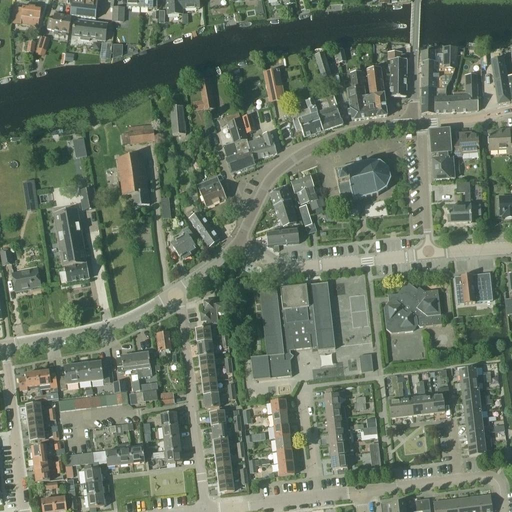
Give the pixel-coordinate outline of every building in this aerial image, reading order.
[(97,0),(72,0),(72,5),(97,8),(97,0)] [(127,0),(127,9),(140,10),(140,0),(127,0)] [(140,0),(140,10),(157,10),(157,0),(140,0)] [(182,11),(182,0),(166,0),(167,16),(183,16),(183,11),(182,11)] [(182,0),(182,11),(183,11),(199,10),(198,0),(182,0)] [(97,8),(72,5),(70,17),(95,20),(97,8)] [(39,20),(41,9),(23,6),(22,9),(13,8),(11,25),(38,28),(39,20)] [(123,23),(124,9),(113,8),(112,22),(123,23)] [(68,34),(70,18),(55,16),(54,20),(49,20),(47,31),(68,34)] [(89,40),(95,40),(95,41),(105,42),(107,26),(74,22),(72,37),(80,38),(80,41),(88,42),(89,40)] [(44,58),(50,41),(40,38),(35,55),(44,58)] [(422,53),(422,90),(446,89),(450,82),(455,71),(457,49),(443,49),(443,68),(439,68),(439,63),(434,63),(434,53),(422,53)] [(346,63),(343,50),(336,52),(338,65),(346,63)] [(401,54),(388,53),(388,61),(390,61),(390,71),(396,72),(396,73),(406,74),(407,58),(405,56),(401,56),(401,54)] [(73,64),(74,56),(65,55),(65,63),(73,64)] [(322,80),(330,77),(324,55),(315,58),(322,80)] [(510,104),(510,103),(506,79),(504,61),(491,63),(498,105),(499,106),(510,104)] [(370,97),(365,98),(368,120),(377,119),(374,97),(376,97),(374,86),(376,86),(373,69),(372,70),(367,71),(368,79),(370,97)] [(380,69),(373,69),(376,86),(374,86),(376,97),(384,96),(380,69)] [(270,98),(282,95),(277,71),(265,74),(270,98)] [(396,72),(390,71),(390,98),(406,99),(406,74),(396,73),(396,72)] [(353,91),(348,92),(349,100),(364,98),(361,73),(351,74),(350,74),(353,91)] [(447,98),(448,114),(470,113),(477,112),(477,77),(465,77),(466,94),(457,94),(457,98),(447,98)] [(210,86),(199,87),(202,102),(213,101),(210,86)] [(422,115),(434,115),(434,100),(438,100),(438,97),(445,96),(446,89),(422,90),(422,115)] [(374,97),(377,119),(387,117),(384,96),(376,97),(374,97)] [(445,98),(445,96),(438,97),(438,100),(434,100),(434,115),(448,114),(447,98),(445,98)] [(314,105),(323,133),(343,126),(333,98),(314,105)] [(365,98),(364,98),(349,100),(352,122),(368,120),(365,98)] [(214,109),(213,101),(192,104),(194,113),(214,109)] [(304,140),(323,133),(314,105),(313,101),(306,104),(308,110),(296,115),(298,121),(298,123),(294,124),(297,133),(301,131),(304,140)] [(182,108),(177,108),(170,109),(173,137),(186,136),(185,124),(184,124),(182,108)] [(246,135),(256,133),(252,118),(242,121),(246,135)] [(234,145),(223,148),(226,159),(230,174),(253,165),(241,121),(228,124),(234,145)] [(212,122),(206,123),(209,136),(215,134),(212,122)] [(141,128),(128,129),(129,134),(130,145),(154,142),(152,126),(141,128)] [(508,154),(511,153),(511,141),(510,141),(510,130),(502,131),(502,132),(489,133),(489,137),(488,137),(490,152),(508,151),(508,154)] [(440,154),(441,159),(441,160),(447,160),(447,156),(453,155),(451,131),(430,133),(432,154),(440,154)] [(461,155),(479,154),(478,135),(467,136),(467,133),(460,134),(460,140),(454,140),(455,157),(461,157),(461,155)] [(123,146),(130,145),(129,134),(121,135),(123,146)] [(254,161),(277,155),(271,134),(263,136),(264,139),(249,144),(254,161)] [(129,158),(117,160),(122,198),(131,196),(132,199),(148,197),(142,156),(137,157),(136,152),(128,153),(129,158)] [(379,164),(370,162),(370,161),(368,162),(369,163),(364,164),(364,163),(362,163),(361,159),(357,160),(358,165),(356,165),(356,166),(352,167),(352,166),(350,166),(351,168),(346,169),(346,168),(344,168),(344,170),(341,170),(341,169),(339,169),(339,171),(336,172),(335,170),(334,171),(342,204),(353,201),(353,203),(355,202),(354,201),(359,200),(359,201),(361,201),(360,199),(364,198),(365,200),(367,199),(366,198),(371,197),(371,198),(373,198),(372,196),(376,195),(377,197),(378,196),(378,194),(386,189),(386,190),(388,190),(387,188),(390,181),(391,181),(391,179),(390,179),(388,171),(389,170),(388,169),(386,169),(381,165),(381,163),(379,163),(379,164)] [(447,160),(441,160),(441,159),(436,159),(436,161),(433,161),(434,181),(454,179),(452,159),(447,160)] [(217,178),(211,181),(203,184),(199,185),(199,189),(200,192),(199,192),(206,208),(226,200),(220,184),(217,178)] [(310,178),(291,184),(295,195),(297,195),(301,207),(310,204),(312,211),(325,207),(322,198),(320,199),(320,198),(319,199),(319,198),(317,199),(316,195),(317,193),(316,190),(313,189),(310,178)] [(457,195),(470,194),(470,184),(456,185),(457,195)] [(270,195),(274,207),(290,202),(290,200),(292,199),(291,194),(288,195),(286,188),(270,195)] [(83,212),(97,210),(93,190),(80,192),(83,212)] [(39,211),(36,193),(28,194),(31,212),(39,211)] [(148,197),(132,199),(132,200),(127,200),(129,209),(149,206),(148,197)] [(511,198),(500,199),(501,218),(511,218),(511,198)] [(170,220),(169,205),(168,199),(161,200),(161,206),(163,221),(170,220)] [(294,212),(290,202),(274,207),(278,218),(294,212)] [(305,228),(312,226),(306,207),(299,209),(305,228)] [(447,209),(448,224),(448,225),(471,224),(471,216),(480,216),(480,207),(447,209)] [(54,215),(65,273),(59,274),(61,285),(67,284),(89,280),(77,211),(54,215)] [(294,212),(278,218),(280,224),(282,224),(284,229),(297,226),(296,218),(294,212)] [(200,213),(189,220),(209,249),(219,242),(211,230),(200,213)] [(112,236),(119,235),(118,226),(111,228),(112,236)] [(189,254),(197,249),(192,242),(195,239),(188,229),(182,232),(184,235),(171,245),(181,260),(183,258),(184,261),(191,256),(189,254)] [(275,234),(266,234),(266,236),(267,248),(274,248),(274,253),(279,252),(278,247),(298,245),(299,245),(297,231),(280,233),(275,234)] [(12,265),(9,252),(1,253),(3,267),(12,265)] [(12,275),(15,293),(26,291),(26,290),(40,287),(37,271),(12,275)] [(454,279),(457,306),(458,306),(458,305),(467,304),(467,305),(475,304),(475,303),(491,301),(492,302),(490,275),(489,275),(489,276),(472,277),(472,276),(465,277),(465,278),(455,279),(455,278),(454,279)] [(415,294),(417,291),(407,283),(397,295),(388,296),(388,303),(383,309),(386,331),(391,335),(413,333),(417,327),(419,328),(428,327),(427,317),(417,309),(420,305),(415,300),(416,299),(415,294)] [(277,298),(277,290),(260,292),(268,357),(251,359),(253,382),(292,378),(290,361),(293,357),(290,355),(290,352),(318,348),(319,352),(335,350),(327,285),(311,286),(312,294),(308,295),(307,287),(280,290),(281,298),(277,298)] [(427,317),(428,327),(442,326),(438,291),(420,293),(417,291),(415,294),(416,299),(415,300),(420,305),(417,309),(427,317)] [(216,314),(225,313),(224,304),(213,306),(212,301),(204,302),(205,313),(200,314),(201,322),(206,322),(207,326),(217,325),(216,314)] [(198,344),(212,343),(210,329),(196,331),(198,344)] [(163,336),(156,336),(159,359),(165,359),(164,353),(171,352),(169,335),(168,335),(167,334),(164,334),(163,336)] [(213,356),(212,343),(198,344),(200,358),(213,356)] [(124,373),(137,371),(135,356),(129,357),(128,355),(122,356),(122,358),(121,358),(121,359),(117,360),(118,375),(124,374),(124,373)] [(148,355),(135,356),(137,371),(138,379),(151,378),(150,370),(149,361),(148,355)] [(200,358),(201,371),(215,369),(213,356),(200,358)] [(361,374),(373,373),(371,356),(359,357),(361,374)] [(89,365),(91,383),(103,381),(104,385),(110,384),(108,372),(103,373),(101,364),(89,365)] [(91,383),(89,365),(76,367),(78,384),(91,383)] [(78,384),(76,367),(63,368),(64,377),(59,378),(60,391),(67,390),(66,386),(78,384)] [(201,371),(203,384),(216,382),(215,369),(201,371)] [(459,372),(460,383),(483,380),(483,376),(477,377),(476,370),(459,372)] [(49,372),(38,374),(40,387),(51,386),(51,387),(57,387),(55,375),(50,376),(49,372)] [(446,372),(438,372),(439,380),(447,379),(446,372)] [(37,374),(25,375),(26,379),(27,389),(39,388),(37,374)] [(26,379),(18,380),(20,393),(28,392),(27,389),(26,379)] [(484,384),(483,380),(460,383),(461,393),(478,391),(478,385),(484,384)] [(216,382),(203,384),(204,397),(218,395),(216,382)] [(125,383),(114,384),(115,396),(126,394),(125,383)] [(432,397),(434,415),(445,414),(444,402),(449,402),(448,389),(438,390),(438,397),(432,397)] [(402,390),(398,391),(399,395),(402,419),(413,417),(410,400),(403,401),(403,394),(402,390)] [(324,397),(326,410),(340,408),(338,391),(325,392),(326,397),(324,397)] [(395,398),(388,398),(389,402),(391,420),(402,419),(399,395),(398,391),(394,391),(395,395),(395,398)] [(479,398),(478,391),(461,393),(462,404),(486,401),(486,397),(479,398)] [(146,394),(143,394),(144,404),(157,402),(156,392),(146,394)] [(423,416),(420,392),(416,393),(417,399),(410,400),(413,417),(423,416)] [(434,415),(432,397),(425,398),(424,392),(420,392),(423,416),(434,415)] [(144,405),(144,404),(143,394),(140,394),(136,395),(137,406),(144,405)] [(218,395),(204,397),(206,410),(220,409),(218,395)] [(160,400),(161,407),(175,405),(174,398),(160,400)] [(486,401),(463,404),(464,415),(481,413),(480,406),(487,405),(493,405),(492,401),(486,401)] [(273,416),(287,414),(286,402),(271,403),(273,416)] [(27,407),(28,419),(42,417),(40,406),(27,407)] [(327,422),(341,420),(345,420),(343,407),(340,408),(326,410),(327,422)] [(212,428),(225,427),(224,413),(210,415),(212,428)] [(481,413),(464,415),(465,426),(488,423),(488,422),(488,419),(482,420),(481,413)] [(162,429),(177,427),(180,427),(179,418),(176,419),(176,414),(160,416),(162,429)] [(273,416),(274,429),(289,427),(287,414),(273,416)] [(42,417),(28,419),(30,431),(43,429),(42,417)] [(328,434),(343,433),(341,420),(327,422),(328,434)] [(366,420),(367,429),(370,429),(376,428),(375,420),(366,420)] [(488,423),(465,426),(466,436),(483,434),(483,428),(489,427),(488,423)] [(179,439),(177,427),(162,429),(163,441),(179,439)] [(225,427),(212,428),(213,442),(227,440),(225,427)] [(289,427),(274,429),(275,441),(290,439),(289,427)] [(43,429),(30,431),(31,442),(44,441),(43,429)] [(343,433),(328,434),(330,446),(344,445),(351,444),(350,432),(348,432),(343,433)] [(468,447),(491,444),(491,440),(484,441),(483,434),(466,436),(468,447)] [(165,453),(180,452),(179,439),(163,441),(165,453)] [(275,441),(277,453),(292,451),(290,439),(275,441)] [(215,455),(228,453),(227,440),(213,442),(215,455)] [(344,445),(330,446),(331,459),(346,457),(345,450),(352,449),(351,444),(344,445)] [(491,444),(468,447),(469,458),(486,456),(485,449),(492,448),(491,444)] [(379,453),(378,445),(370,446),(370,454),(379,453)] [(120,467),(132,466),(131,450),(131,451),(130,446),(118,447),(118,452),(120,467)] [(33,460),(47,459),(45,447),(32,449),(33,460)] [(143,449),(131,450),(132,466),(145,464),(143,449)] [(293,464),(292,451),(277,453),(278,465),(293,464)] [(107,469),(120,467),(118,452),(105,453),(107,469)] [(182,464),(180,452),(165,453),(159,454),(159,460),(166,459),(166,466),(182,464)] [(228,453),(215,455),(217,468),(230,467),(228,453)] [(380,462),(379,453),(370,454),(371,462),(380,462)] [(347,469),(346,457),(331,459),(333,471),(347,469)] [(48,470),(47,459),(33,460),(35,472),(48,470)] [(293,464),(278,465),(280,478),(295,476),(293,464)] [(86,485),(101,483),(100,471),(91,472),(91,467),(84,468),(86,485)] [(218,481),(232,480),(230,467),(217,468),(218,481)] [(48,470),(35,472),(36,484),(50,483),(48,470)] [(232,480),(218,481),(220,495),(233,493),(232,480)] [(86,485),(83,486),(84,491),(87,491),(88,497),(103,495),(101,483),(86,485)] [(104,508),(103,495),(88,497),(89,510),(104,508)] [(492,511),(490,496),(479,498),(480,511),(492,511)] [(480,511),(479,498),(467,499),(469,511),(480,511)] [(67,511),(65,499),(54,500),(54,511),(67,511)] [(469,511),(467,499),(456,501),(457,511),(469,511)] [(54,511),(54,500),(42,502),(42,511),(54,511)] [(418,511),(430,511),(429,500),(415,502),(416,511),(418,511)] [(457,511),(456,501),(445,502),(445,511),(457,511)] [(445,511),(445,502),(433,503),(434,511),(445,511)] [(387,511),(412,511),(412,509),(405,510),(404,503),(387,505),(387,511)]
